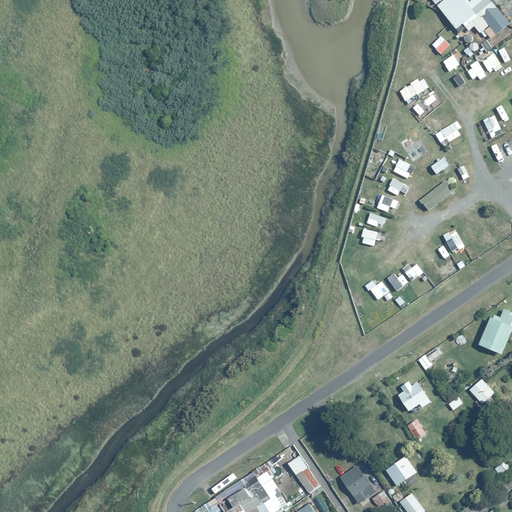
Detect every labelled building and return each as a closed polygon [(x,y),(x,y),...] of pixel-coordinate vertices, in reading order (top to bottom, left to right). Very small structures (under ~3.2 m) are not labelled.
[(491,39),(510,24),(496,6),(498,4),(494,0),(432,0),(435,5),(440,1),(441,2),(437,5),(459,33),(466,28),(469,31),(474,26),(480,33),(481,32),(484,37),(488,35),(491,39)] [(441,35),(432,45),(441,54),(451,44),(441,35)] [(505,47),(499,50),(505,61),(511,58),(505,47)] [(496,72),(503,67),(493,50),(487,54),(488,56),(482,60),(489,71),(494,68),(496,72)] [(453,53),(442,60),(449,71),(460,64),(453,53)] [(467,71),(472,79),(478,75),(480,79),(487,74),(477,60),(470,64),(472,67),(467,71)] [(406,85),(412,96),(430,87),(424,75),(406,85)] [(430,96),(421,102),(427,112),(436,106),(430,96)] [(502,103),(495,107),(500,115),(506,111),(502,103)] [(443,110),(434,116),(440,126),(450,120),(443,110)] [(494,112),(482,119),(487,127),(499,120),(494,112)] [(440,140),(446,136),(448,141),(462,134),(459,129),(462,127),(457,119),(440,129),(442,133),(437,136),(440,140)] [(466,149),(456,155),(459,162),(470,156),(466,149)] [(444,155),(431,165),(437,173),(450,163),(444,155)] [(411,163),(399,157),(393,170),(408,178),(411,172),(407,170),(411,163)] [(471,175),(464,163),(456,168),(463,180),(471,175)] [(410,186),(393,176),(386,188),(397,194),(400,190),(406,193),(410,186)] [(446,178),(419,200),(429,211),(455,189),(446,178)] [(400,201),(382,192),(376,206),(387,211),(390,205),(397,209),(400,201)] [(386,217),(371,210),(366,222),(377,227),(379,223),(383,224),(386,217)] [(486,215),(477,223),(481,228),(490,220),(486,215)] [(386,232),(363,226),(361,236),(363,237),(361,242),(375,246),(376,239),(384,241),(386,232)] [(466,242),(457,231),(447,238),(455,250),(466,242)] [(444,243),(437,248),(446,259),(453,253),(444,243)] [(431,252),(425,257),(440,279),(446,274),(431,252)] [(410,260),(402,267),(412,280),(424,270),(417,261),(413,264),(410,260)] [(396,270),(387,277),(397,291),(410,281),(402,269),(398,272),(396,270)] [(374,283),(369,288),(378,299),(391,290),(383,279),(375,284),(374,283)] [(490,316),(479,343),(481,344),(478,351),(490,356),(492,349),(502,353),(511,328),(511,323),(511,322),(511,313),(511,311),(511,310),(504,307),(501,315),(495,313),(493,317),(490,316)] [(425,353),(418,359),(425,369),(433,364),(431,361),(442,353),(438,348),(427,356),(425,353)] [(483,376),(469,388),(483,402),(486,400),(491,405),(497,400),(492,395),(497,390),(483,376)] [(401,386),(403,389),(397,394),(409,411),(420,403),(423,406),(431,400),(417,381),(412,384),(409,380),(401,386)] [(417,417),(407,425),(417,438),(427,430),(417,417)] [(321,484),(309,467),(298,451),(286,459),(308,493),(321,484)] [(406,455),(385,469),(397,485),(417,471),(406,455)] [(505,460),(495,466),(502,477),(511,470),(511,464),(509,461),(507,462),(505,460)] [(373,484),(357,462),(339,475),(359,501),(366,496),(367,498),(374,492),(369,486),(373,484)] [(246,487),(229,497),(225,489),(216,495),(220,502),(219,503),(224,511),(230,509),(232,511),(280,511),(282,511),(279,506),(282,505),(274,492),(278,489),(266,469),(244,483),(246,487)] [(421,511),(426,509),(412,491),(399,500),(408,511),(421,511)] [(315,511),(309,503),(297,511),(315,511)]
